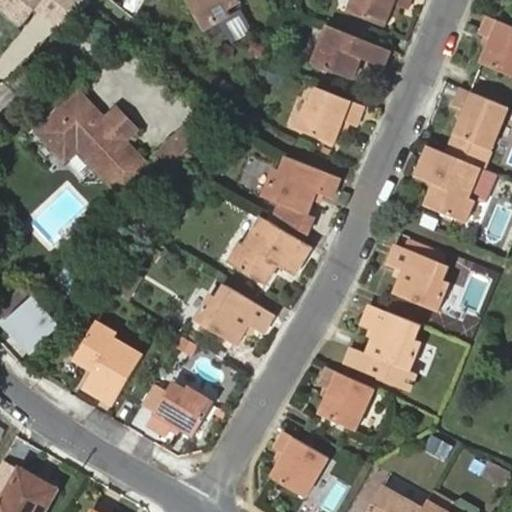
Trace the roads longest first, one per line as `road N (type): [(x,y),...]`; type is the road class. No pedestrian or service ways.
road 1 (residential): [(197,510),(326,291),(450,0)]
road 2 (residential): [(0,378),(197,510)]
road 3 (unknown): [(169,118),(89,46),(51,49),(0,104)]
